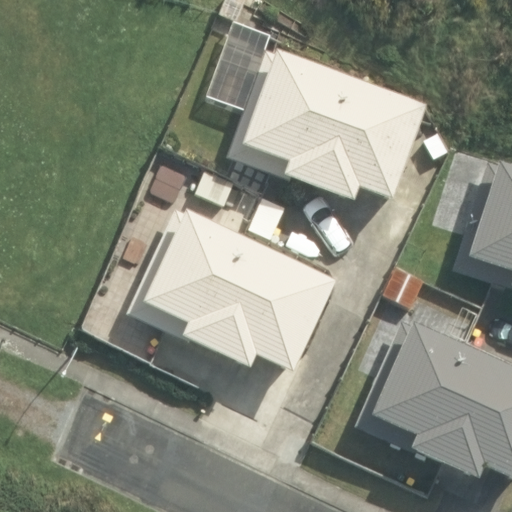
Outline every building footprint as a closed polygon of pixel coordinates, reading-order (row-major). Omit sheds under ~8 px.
[(385,208),(420,112),(267,57),(228,165),(347,208),(351,196),(385,208)] [(511,176),(483,167),(449,277),(511,296),(511,176)] [(181,207),(192,179),(169,170),(158,198),(181,207)] [(286,379),(329,286),(175,216),(128,320),(243,373),(248,362),(286,379)] [(511,488),(511,377),(398,327),(352,433),(472,486),(477,473),(511,488)]
